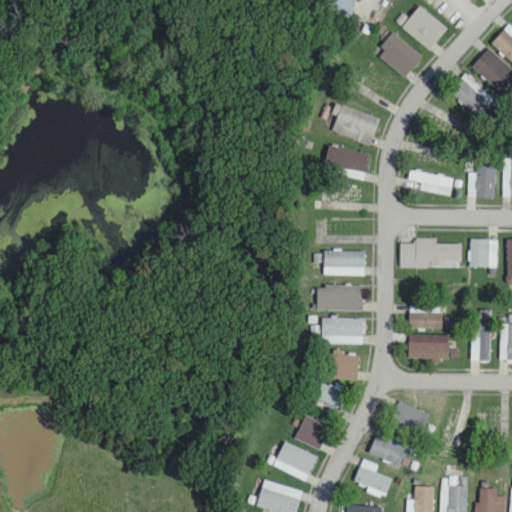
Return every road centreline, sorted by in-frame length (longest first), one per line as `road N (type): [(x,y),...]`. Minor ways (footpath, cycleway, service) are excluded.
road 1 (residential): [(333,469),(382,373),(393,125),(417,83),(493,0)]
road 2 (residential): [(382,373),(511,377)]
road 3 (residential): [(388,211),(511,214)]
